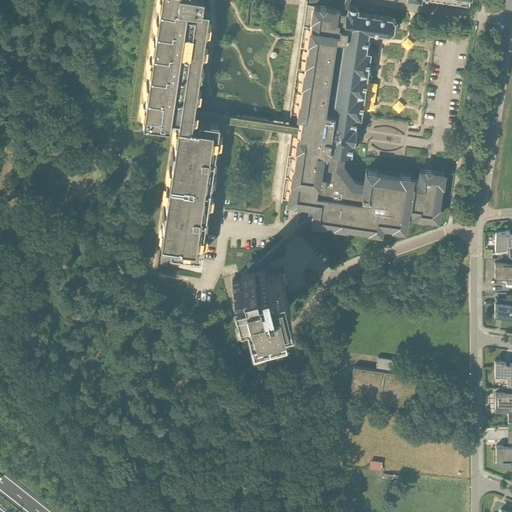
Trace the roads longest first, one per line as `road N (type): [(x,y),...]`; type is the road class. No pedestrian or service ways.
road 1 (unclassified): [(332,282),(239,402),(206,423),(151,434),(105,423),(63,391),(0,292)]
road 2 (residential): [(475,214),(511,0)]
road 3 (unclassified): [(332,282),(474,222)]
road 4 (residential): [(475,481),(472,337)]
